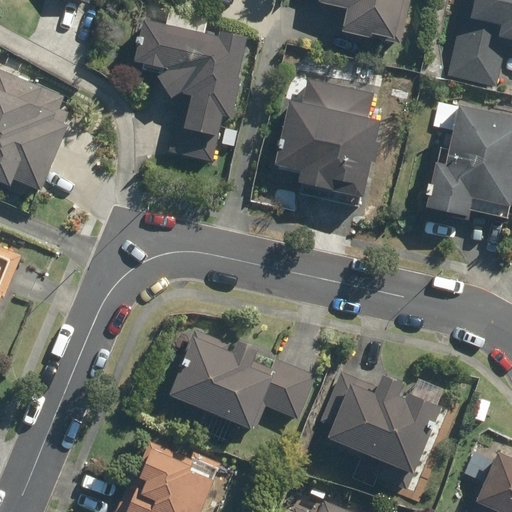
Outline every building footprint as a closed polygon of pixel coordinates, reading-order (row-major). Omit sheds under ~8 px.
[(393,43),(402,0),(292,0),(292,1),(343,12),(339,31),(393,43)] [(511,0),(462,0),(443,76),(495,90),(506,47),(511,48),(511,0)] [(138,22),(128,68),(159,75),(150,82),(165,103),(186,88),(170,157),(217,168),(244,46),(138,22)] [(61,110),(67,96),(0,69),(0,193),(9,197),(12,190),(37,201),(72,115),(61,110)] [(304,200),(360,213),(381,128),(363,123),(370,96),(306,81),(300,107),(288,104),(272,167),(294,173),(291,187),(307,191),(304,200)] [(511,177),(511,121),(453,109),(440,171),(430,169),(421,211),(467,221),(469,214),(503,221),(511,177)] [(0,303),(19,257),(0,248),(0,303)] [(189,327),(157,398),(240,435),(252,409),(292,427),(312,382),(189,327)] [(370,473),(405,488),(436,412),(346,375),(319,440),(374,463),(370,473)] [(194,511),(212,473),(145,443),(114,511),(194,511)] [(511,511),(511,460),(493,451),(466,508),(475,511),(511,511)] [(352,511),(319,499),(313,511),(305,511),(289,506),(286,511),(352,511)]
